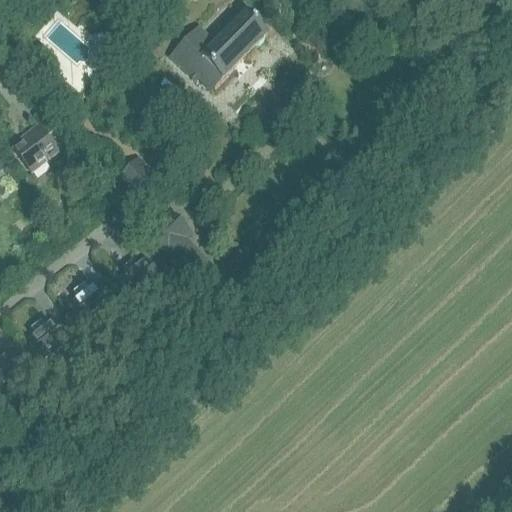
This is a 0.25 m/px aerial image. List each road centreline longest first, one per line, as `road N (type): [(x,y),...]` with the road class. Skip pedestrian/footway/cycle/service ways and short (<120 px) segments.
road 1 (unclassified): [(53,511),(256,335),(511,83)]
road 2 (residential): [(0,315),(108,228)]
